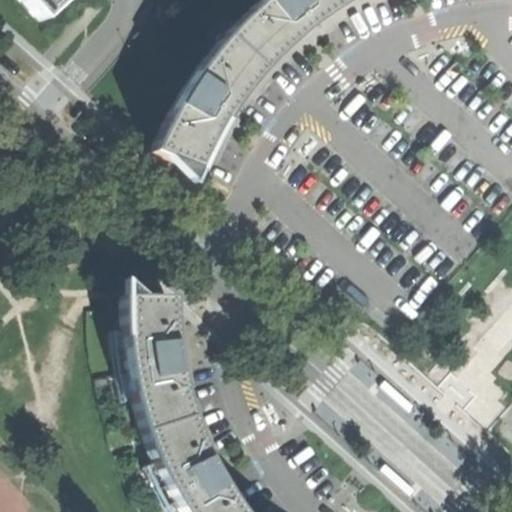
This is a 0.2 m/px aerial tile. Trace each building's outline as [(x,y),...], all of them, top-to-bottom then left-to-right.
[(19,0),(38,21),(61,0),(19,0)] [(150,145),(147,154),(192,173),(206,143),(217,122),(232,100),(247,82),(263,65),(284,44),(305,27),(324,14),(346,0),(258,0),(254,3),(227,29),(202,58),(182,86),(162,118),(150,145)] [(234,511),(230,506),(214,481),(220,479),(214,468),(209,459),(203,462),(187,426),(178,395),(172,370),(178,369),(176,357),(175,347),(169,348),(166,298),(117,298),(117,330),(120,360),(126,389),(133,418),(143,448),(155,478),(166,500),(173,511),(234,511)] [(380,385),(378,388),(407,414),(412,408),(409,404),(387,385),(383,382),(380,385)] [(411,490),(414,487),(384,461),(378,467),(383,471),(404,490),(408,493),(411,490)]
